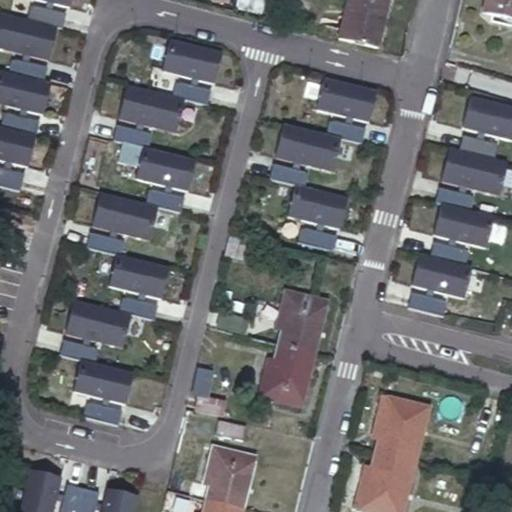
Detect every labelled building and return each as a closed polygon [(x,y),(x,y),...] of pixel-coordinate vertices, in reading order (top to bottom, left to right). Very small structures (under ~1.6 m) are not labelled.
[(262,0),(239,0),(238,7),(259,13),(262,0)] [(385,0),(347,0),(339,34),(375,44),(385,0)] [(511,0),(484,0),(482,12),(511,19),(511,0)] [(33,6),(29,21),(56,28),(61,30),(65,14),(33,6)] [(0,14),(0,49),(48,61),(56,28),(29,21),(0,14)] [(159,72),(211,85),(219,54),(167,41),(159,72)] [(14,60),(10,75),(43,83),(46,67),(14,60)] [(0,72),(0,105),(42,116),(50,85),(43,83),(10,75),(0,72)] [(313,110),(366,123),(373,92),(321,79),(313,110)] [(181,101),(204,107),(208,92),(176,84),(172,99),(181,101)] [(123,87),(115,119),(173,134),(181,101),(123,87)] [(511,109),(469,98),(461,129),(511,142),(511,109)] [(6,114),(2,129),(34,137),(38,122),(6,114)] [(359,145),(362,130),(330,122),(326,137),(338,140),(359,145)] [(142,150),(146,134),(114,126),(110,142),(120,144),(142,150)] [(326,137),(280,126),(272,159),(330,173),(338,140),(326,137)] [(2,129),(0,128),(0,161),(27,168),(34,137),(2,129)] [(494,145),(462,136),(458,151),(490,160),(494,145)] [(185,193),(193,162),(142,150),(120,144),(115,163),(136,169),(133,180),(185,193)] [(458,151),(448,149),(439,182),(496,196),(505,163),(490,160),(458,151)] [(298,188),(302,173),(270,165),(266,180),(292,187),(298,188)] [(0,168),(0,187),(19,192),(23,174),(0,168)] [(298,188),(292,187),(284,217),(337,230),(345,199),(298,188)] [(438,189),(434,204),(440,205),(466,212),(470,197),(438,189)] [(182,199),(150,191),(146,206),(156,209),(178,214),(182,199)] [(98,195),(90,227),(148,242),(156,209),(146,206),(98,195)] [(440,205),(432,236),(484,250),(492,219),(466,212),(440,205)] [(334,235),(302,227),(298,242),(330,251),(334,235)] [(88,233),(85,249),(116,256),(117,257),(120,241),(88,233)] [(432,243),(428,258),(461,266),(465,251),(432,243)] [(116,256),(108,287),(160,300),(168,269),(117,257),(116,256)] [(428,258),(418,256),(410,286),(462,300),(470,269),(461,266),(428,258)] [(282,332),(277,349),(312,357),(326,302),(284,291),(274,331),(282,332)] [(442,301),(410,294),(407,309),(438,317),(442,301)] [(125,299),(121,314),(129,316),(153,322),(157,307),(125,299)] [(121,314),(71,301),(63,335),(121,349),(129,316),(121,314)] [(215,310),(211,326),(245,336),(250,320),(215,310)] [(62,341),(58,356),(80,362),(90,364),(93,349),(62,341)] [(312,357),(277,349),(275,361),(267,359),(258,396),(300,407),(312,357)] [(90,364),(80,362),(72,393),(125,406),(132,375),(90,364)] [(200,366),(194,393),(205,395),(212,369),(200,366)] [(374,454),(412,464),(427,408),(382,397),(371,438),(378,440),(374,454)] [(89,403),(85,419),(117,427),(121,412),(89,403)] [(490,409),(484,435),(499,438),(505,413),(490,409)] [(249,425),(221,418),(218,433),(245,439),(249,425)] [(211,486),(207,502),(241,511),(254,457),(215,447),(205,484),(211,486)] [(373,511),(399,511),(412,464),(374,454),(370,468),(364,466),(353,507),(373,511)] [(51,511),(60,479),(29,471),(18,511),(51,511)] [(75,511),(82,489),(65,485),(59,511),(75,511)] [(92,511),(97,493),(82,489),(75,511),(92,511)] [(133,511),(137,498),(106,490),(100,511),(133,511)] [(240,511),(241,511),(207,502),(204,511),(240,511)]
